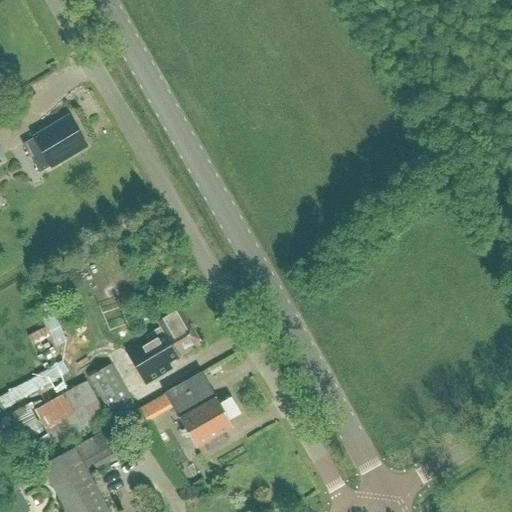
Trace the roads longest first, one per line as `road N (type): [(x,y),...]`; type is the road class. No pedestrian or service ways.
road 1 (tertiary): [(369,505),(369,468),(100,0)]
road 2 (unclassified): [(369,505),(511,419)]
